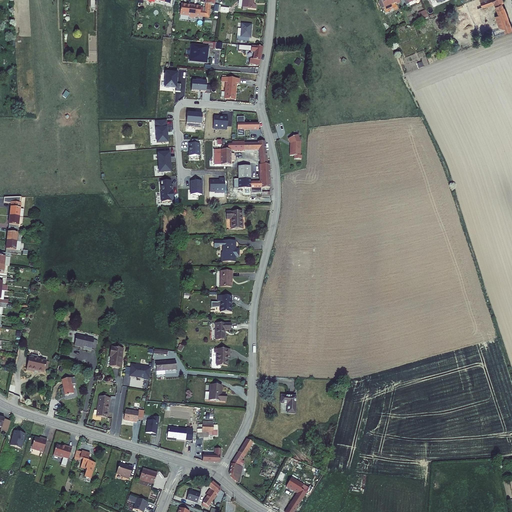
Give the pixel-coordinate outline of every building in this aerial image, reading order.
[(198,10),(198,16),(202,17),(212,18),(213,5),(217,5),(217,0),(209,0),(208,11),(198,10)] [(259,3),(256,3),(256,0),(257,0),(242,0),(241,9),(244,9),(245,8),(258,9),(259,3)] [(485,0),(472,5),(479,23),(480,22),(482,27),(483,26),(484,29),(487,28),(485,25),(487,25),(481,9),(498,2),(499,4),(506,2),(505,0),(485,0)] [(497,30),(499,36),(511,30),(511,16),(508,6),(501,9),(503,13),(499,15),(501,21),(505,20),(508,26),(504,27),(497,30)] [(239,36),(238,39),(252,41),(252,37),(253,37),(255,25),(245,24),(243,36),(239,36)] [(211,47),(194,45),(192,61),(209,63),(211,47)] [(240,45),(240,52),(256,53),(255,64),(262,65),(265,47),(254,46),(253,48),(249,48),(249,46),(240,45)] [(182,78),(182,73),(170,72),(169,87),(180,88),(180,91),(185,92),(185,84),(181,84),(181,78),(182,78)] [(230,82),(228,98),(238,100),(240,84),(243,85),(244,80),(225,76),(225,81),(230,82)] [(206,80),(197,79),(196,89),(200,90),(203,90),(210,91),(210,92),(215,92),(216,84),(211,84),(212,79),(206,78),(206,80)] [(204,115),(189,114),(188,127),(196,128),(196,129),(203,129),(204,115)] [(246,129),(260,130),(260,124),(246,124),(247,117),(239,116),(239,134),(246,134),(246,129)] [(222,118),(222,117),(217,117),(216,129),(230,130),(231,118),(225,117),(225,118),(222,118)] [(169,128),(158,129),(159,144),(170,143),(169,128)] [(297,135),(288,140),(290,144),(291,145),(291,146),(290,146),(289,156),(294,156),(294,160),(301,160),(301,156),(300,156),(300,142),(297,135)] [(201,140),(197,140),(197,144),(195,144),(195,157),(205,157),(205,144),(201,144),(201,140)] [(247,144),(247,142),(234,142),(234,145),(224,145),(224,151),(233,150),(233,151),(246,151),(246,144),(247,144)] [(270,160),(268,142),(261,142),(261,144),(261,150),(263,161),(270,160)] [(224,151),(216,151),(216,165),(233,164),(233,151),(233,150),(224,151)] [(162,173),(173,172),(171,151),(160,152),(162,173)] [(273,179),(272,165),(271,165),(263,165),(264,179),(273,179)] [(253,167),(241,167),(241,169),(238,169),(238,174),(241,174),(241,179),(241,180),(245,180),(253,180),(253,167)] [(253,182),(253,180),(245,180),(241,180),(241,179),(236,180),(236,188),(241,188),(241,194),(253,195),(253,188),(253,182)] [(273,179),(264,179),(264,182),(264,188),(265,188),(273,188),(273,185),(273,179)] [(173,181),(163,182),(163,192),(164,192),(164,202),(176,202),(175,191),(174,191),(173,181)] [(212,183),(212,194),(218,194),(218,195),(227,195),(227,181),(222,181),(222,183),(212,183)] [(204,182),(193,182),(193,186),(193,195),(204,195),(204,182)] [(264,182),(253,182),(253,188),(253,195),(265,195),(265,193),(265,188),(264,188),(264,182)] [(26,196),(9,196),(8,201),(16,202),(14,215),(24,216),(28,216),(29,209),(25,209),(26,203),(25,203),(26,196)] [(235,220),(235,230),(247,229),(247,221),(246,221),(245,212),(230,212),(230,220),(235,220)] [(14,215),(13,227),(22,228),(24,216),(14,215)] [(13,227),(11,239),(24,241),(25,232),(22,232),(22,228),(13,227)] [(11,239),(10,252),(15,253),(23,254),(24,241),(11,239)] [(223,254),(223,263),(240,263),(240,257),(239,257),(238,254),(240,254),(240,241),(218,242),(218,249),(224,249),(223,247),(227,246),(227,254),(223,254)] [(0,250),(0,263),(8,264),(8,261),(12,261),(13,256),(14,256),(15,253),(10,252),(0,250)] [(0,263),(0,276),(10,278),(12,265),(8,264),(0,263)] [(225,272),(224,288),(235,288),(236,272),(225,272)] [(0,276),(0,288),(8,290),(9,290),(10,278),(0,276)] [(0,288),(0,301),(11,303),(12,303),(12,300),(7,299),(8,290),(0,288)] [(223,308),(223,313),(235,313),(235,297),(221,296),(221,302),(214,302),(214,308),(223,308)] [(0,301),(0,314),(6,315),(7,309),(10,309),(11,303),(0,301)] [(218,324),(218,341),(227,341),(227,331),(233,331),(233,324),(218,324)] [(80,348),(83,348),(82,351),(90,353),(91,350),(93,341),(93,340),(76,336),(74,347),(80,348)] [(111,358),(109,367),(120,369),(123,350),(111,348),(109,358),(111,358)] [(219,354),(219,367),(230,368),(230,358),(232,358),(233,350),(217,350),(217,354),(219,354)] [(28,359),(25,371),(34,373),(35,371),(43,374),(46,363),(28,359)] [(176,362),(156,363),(156,372),(164,371),(176,371),(176,362)] [(152,369),(132,365),(130,377),(142,379),(142,378),(145,378),(144,380),(150,381),(152,369)] [(60,382),(63,397),(72,396),(70,387),(74,386),(72,380),(60,382)] [(212,387),(211,402),(228,403),(228,397),(223,396),(224,388),(212,387)] [(297,397),(282,397),(282,404),(289,404),(288,414),(296,414),(297,397)] [(98,398),(95,418),(105,420),(106,413),(107,413),(109,400),(98,398)] [(125,411),(123,421),(136,424),(136,420),(142,421),(144,411),(138,410),(138,413),(125,411)] [(0,417),(0,426),(3,427),(2,431),(9,433),(13,422),(0,417)] [(159,419),(154,418),(153,422),(147,421),(145,434),(151,435),(150,437),(155,438),(159,419)] [(212,422),(202,422),(202,433),(206,433),(206,432),(213,432),(213,426),(212,425),(212,422)] [(187,430),(169,428),(167,441),(172,441),(172,439),(191,441),(193,429),(187,428),(187,430)] [(25,437),(14,433),(12,440),(13,440),(11,448),(21,451),(25,437)] [(45,453),(49,440),(45,439),(44,440),(36,438),(33,449),(45,453)] [(250,439),(245,438),(238,451),(244,454),(250,439)] [(58,444),(55,454),(70,459),(73,447),(69,446),(68,447),(58,444)] [(86,476),(92,478),(97,462),(89,460),(92,453),(83,450),(78,449),(76,456),(81,457),(81,458),(85,459),(82,467),(88,469),(86,476)] [(221,456),(222,450),(215,450),(215,456),(203,456),(203,462),(219,463),(220,456),(221,456)] [(244,454),(238,451),(233,459),(241,461),(244,454)] [(241,461),(233,459),(232,463),(230,472),(230,474),(232,475),(241,483),(243,472),(241,472),(241,470),(243,470),(245,461),(241,461)] [(123,476),(130,479),(134,467),(130,465),(129,467),(127,466),(120,464),(118,473),(123,475),(123,476)] [(141,478),(155,483),(158,472),(153,471),(144,468),(141,478)] [(208,496),(202,504),(208,508),(221,488),(213,482),(212,482),(209,487),(212,489),(207,495),(208,496)] [(294,511),(306,491),(290,482),(287,487),(298,493),(287,511),(294,511)] [(189,490),(186,500),(196,504),(200,494),(189,490)] [(132,509),(138,511),(144,511),(148,503),(136,498),(132,509)]
